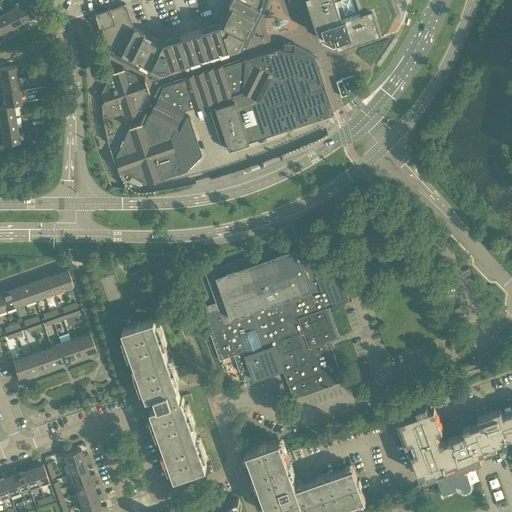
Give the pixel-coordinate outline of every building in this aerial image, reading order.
[(32,0),(11,0),(15,6),(22,21),(25,28),(30,25),(28,22),(29,21),(28,18),(34,15),(31,9),(36,7),(32,0)] [(143,32),(133,27),(120,54),(159,73),(239,46),(240,45),(259,8),(243,0),(229,0),(219,22),(161,41),(143,32)] [(334,45),(339,44),(385,29),(392,14),(387,0),(309,0),(313,9),(321,35),(322,35),(323,40),(334,45)] [(109,7),(94,12),(99,27),(101,27),(104,36),(104,38),(106,40),(108,43),(109,45),(111,47),(113,49),(115,51),(117,52),(120,54),(133,27),(125,3),(110,8),(109,7)] [(22,21),(15,6),(4,12),(11,26),(15,33),(19,31),(17,27),(15,27),(14,25),(22,21)] [(11,26),(4,12),(0,13),(0,31),(0,32),(3,39),(8,36),(6,33),(4,33),(2,30),(11,26)] [(203,72),(212,101),(228,149),(257,139),(289,129),(292,128),(319,119),(334,114),(324,86),(315,58),(293,47),(288,46),(283,46),(244,59),(203,72)] [(0,69),(2,79),(17,77),(15,64),(0,66),(0,69)] [(101,92),(105,104),(125,115),(138,110),(148,91),(145,84),(143,78),(123,68),(117,70),(111,72),(101,92)] [(203,72),(194,75),(204,104),(212,101),(203,72)] [(354,74),(336,80),(341,96),(359,90),(354,74)] [(204,104),(194,75),(163,86),(144,124),(142,123),(129,127),(114,156),(119,169),(147,183),(177,173),(186,170),(202,154),(189,115),(186,116),(179,130),(175,128),(184,110),(204,104)] [(17,77),(2,79),(0,79),(0,82),(2,82),(3,91),(19,89),(17,77)] [(13,103),(21,102),(19,89),(3,91),(0,91),(0,96),(1,94),(4,94),(6,104),(13,103)] [(0,104),(0,117),(15,115),(13,103),(6,104),(0,104)] [(17,128),(15,115),(0,117),(0,120),(0,121),(1,130),(17,128)] [(19,141),(17,128),(1,130),(0,130),(0,133),(2,133),(4,143),(19,141)] [(303,236),(205,271),(216,302),(205,306),(207,313),(204,314),(219,359),(233,354),(239,372),(249,368),(251,373),(281,362),(293,398),(343,380),(329,340),(339,337),(329,306),(349,299),(336,264),(315,272),(303,236)] [(59,266),(56,267),(63,288),(73,285),(67,268),(61,270),(59,266)] [(63,288),(56,267),(52,268),(54,272),(48,275),(54,292),(63,288)] [(54,292),(48,275),(41,277),(40,272),(36,273),(44,295),(54,292)] [(44,295),(36,273),(33,275),(35,279),(28,281),(34,298),(44,295)] [(34,298),(28,281),(22,284),(21,279),(17,280),(25,302),(34,298)] [(25,302),(17,280),(14,281),(16,286),(9,288),(15,305),(25,302)] [(15,305),(9,288),(3,290),(1,286),(0,286),(0,292),(6,308),(15,305)] [(175,476),(207,465),(183,396),(179,397),(175,386),(179,385),(155,316),(122,327),(147,396),(148,396),(152,406),(150,407),(175,476)] [(90,332),(80,336),(87,357),(91,356),(89,352),(96,349),(90,332)] [(87,357),(80,336),(70,339),(76,356),(83,354),(84,358),(87,357)] [(76,356),(70,339),(61,342),(68,364),(71,363),(70,358),(76,356)] [(68,364),(61,342),(51,346),(57,363),(63,361),(65,365),(68,364)] [(57,363),(51,346),(41,349),(49,371),(52,369),(51,365),(57,363)] [(49,371),(41,349),(32,352),(38,370),(44,367),(46,372),(49,371)] [(38,370),(32,352),(22,356),(30,377),(33,376),(31,372),(38,370)] [(30,377),(22,356),(12,359),(18,376),(25,374),(26,379),(30,377)] [(476,455),(480,454),(485,452),(485,450),(489,448),(490,452),(497,450),(495,444),(511,439),(511,437),(511,436),(511,409),(511,411),(503,415),(501,408),(478,417),(480,423),(470,426),(470,424),(464,426),(465,432),(448,438),(449,439),(445,441),(444,439),(440,440),(437,431),(445,428),(436,405),(428,407),(427,402),(417,405),(419,411),(399,418),(408,441),(414,439),(417,448),(411,450),(416,463),(418,462),(419,464),(417,465),(420,473),(426,471),(428,477),(437,473),(443,493),(471,483),(465,466),(478,461),(476,455)] [(295,481),(290,467),(282,444),(280,444),(278,439),(267,443),(266,441),(259,443),(260,445),(249,450),(250,455),(249,455),(267,507),(275,505),(277,511),(299,511),(304,510),(304,511),(326,511),(365,499),(360,485),(362,485),(360,478),(358,478),(353,465),(301,484),(300,482),(298,480),(295,481)] [(64,454),(67,464),(89,456),(87,453),(83,455),(81,448),(64,454)] [(70,474),(88,468),(85,461),(90,460),(89,456),(67,464),(70,474)] [(34,461),(31,462),(39,484),(49,480),(43,463),(36,465),(34,461)] [(39,484),(31,462),(28,463),(30,468),(23,470),(29,487),(39,484)] [(29,487),(23,470),(17,472),(15,468),(12,469),(20,490),(29,487)] [(74,483),(95,476),(94,472),(90,474),(88,468),(70,474),(74,483)] [(20,490),(12,469),(9,470),(10,474),(4,477),(10,494),(20,490)] [(97,479),(95,476),(74,483),(77,493),(94,487),(92,481),(97,479)] [(10,494),(4,477),(0,478),(0,496),(0,497),(10,494)] [(97,493),(94,487),(77,493),(81,503),(102,495),(101,492),(97,493)] [(103,498),(102,495),(81,503),(83,511),(85,511),(101,507),(99,500),(103,498)] [(209,511),(238,511),(237,508),(242,506),(239,498),(233,500),(234,503),(209,511)]
